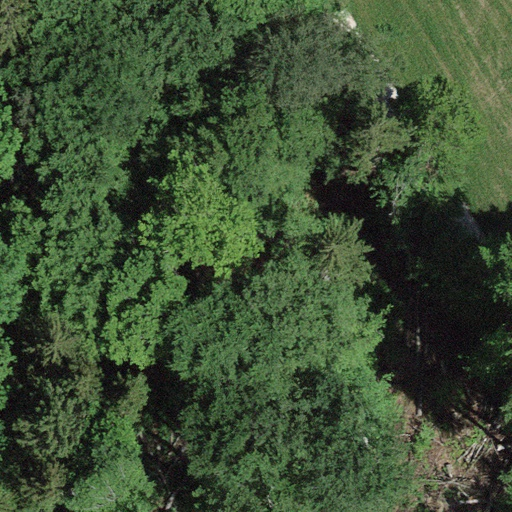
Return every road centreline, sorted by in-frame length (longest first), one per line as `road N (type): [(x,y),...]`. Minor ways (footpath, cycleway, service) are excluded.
road 1 (track): [(13,511),(20,394),(62,250),(160,143),(332,21)]
road 2 (track): [(321,0),(511,307)]
